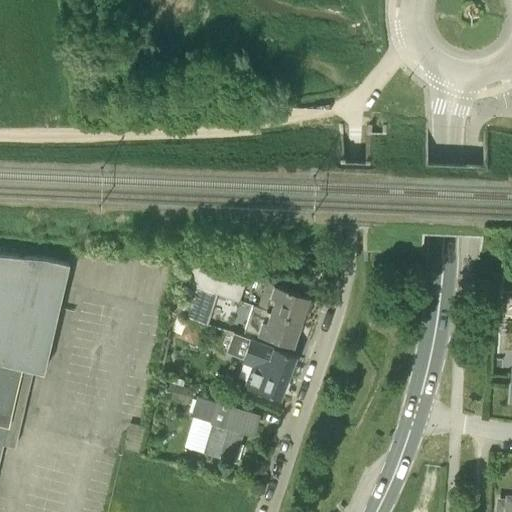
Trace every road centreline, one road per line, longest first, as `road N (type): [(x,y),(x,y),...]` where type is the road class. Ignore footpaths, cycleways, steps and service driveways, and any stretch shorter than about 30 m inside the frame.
road 1 (unclassified): [(265,511),(349,262),(356,108),(411,32)]
road 2 (track): [(0,134),(236,131),(356,108)]
road 3 (secondary): [(417,413),(441,298),(452,72)]
